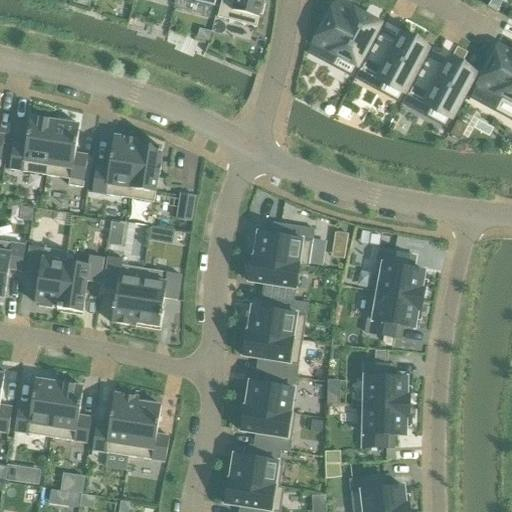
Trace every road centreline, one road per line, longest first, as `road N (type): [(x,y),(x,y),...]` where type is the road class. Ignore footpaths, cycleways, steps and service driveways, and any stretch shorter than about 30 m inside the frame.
road 1 (residential): [(471,213),(442,347),(440,511)]
road 2 (residential): [(248,148),(146,99),(0,58)]
road 3 (residential): [(209,377),(227,200),(248,148)]
road 4 (residential): [(248,148),(364,195),(471,213)]
road 5 (residential): [(0,340),(209,377)]
road 6 (residential): [(248,148),(279,65),(288,0)]
road 7 (residential): [(190,511),(209,377)]
